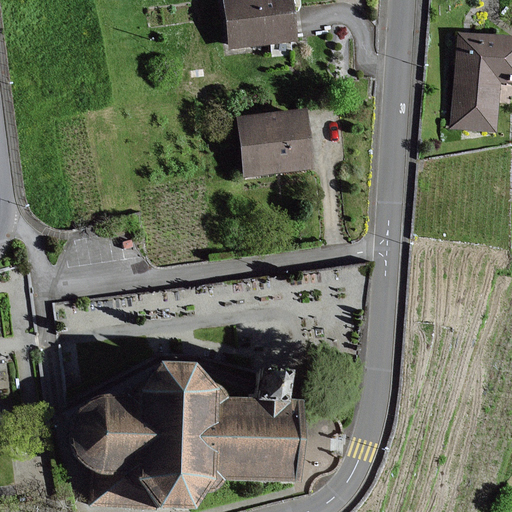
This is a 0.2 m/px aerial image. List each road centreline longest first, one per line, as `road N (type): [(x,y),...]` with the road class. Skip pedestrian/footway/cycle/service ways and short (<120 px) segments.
road 1 (residential): [(387,250),(42,289),(37,238),(0,222)]
road 2 (residential): [(387,250),(374,404),(361,450),(331,501),(310,511)]
road 3 (residential): [(405,0),(387,250)]
